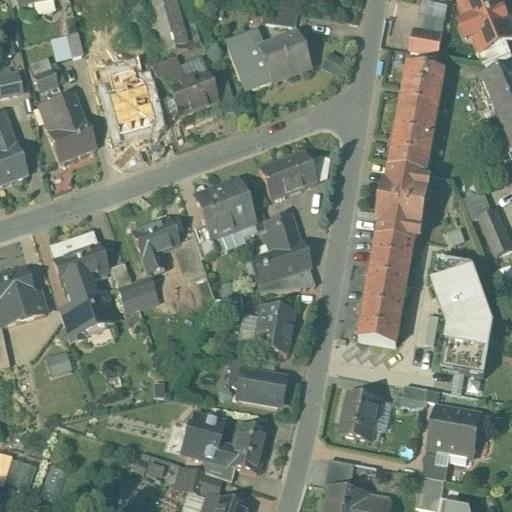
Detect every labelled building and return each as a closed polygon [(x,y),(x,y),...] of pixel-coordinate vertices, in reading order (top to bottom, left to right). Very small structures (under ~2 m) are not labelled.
[(21,0),(22,5),(17,7),(18,11),(55,3),(53,0),(21,0)] [(172,0),(144,0),(161,60),(187,52),(172,0)] [(511,34),(497,0),(477,0),(462,7),(481,53),(481,54),(505,44),(511,41),(511,34)] [(296,17),(266,13),(264,27),(294,31),(296,17)] [(442,37),(415,32),(410,56),(438,60),(442,37)] [(77,36),(64,40),(69,62),(82,59),(77,36)] [(251,48),(247,37),(224,46),(236,76),(244,73),(251,93),(270,86),(258,52),(260,51),(258,46),(251,48)] [(260,51),(258,52),(270,86),(308,71),(295,38),(260,51)] [(505,44),(481,54),(481,53),(476,55),(482,69),(511,57),(505,44)] [(47,62),(29,69),(33,80),(51,74),(47,62)] [(174,62),(151,71),(156,87),(164,84),(164,83),(176,79),(180,77),(174,62)] [(204,77),(200,66),(197,64),(190,67),(192,73),(180,77),(176,79),(178,87),(204,77)] [(389,171),(427,177),(445,74),(408,68),(390,169),(389,171)] [(511,69),(482,82),(495,113),(505,136),(511,153),(511,69)] [(8,70),(0,71),(0,99),(22,95),(18,77),(10,79),(8,70)] [(33,80),(38,95),(57,88),(51,73),(51,74),(33,80)] [(154,130),(143,88),(136,89),(132,74),(108,80),(109,85),(112,96),(106,98),(118,140),(154,130)] [(204,77),(178,87),(176,79),(164,83),(164,84),(178,121),(216,107),(210,91),(204,77)] [(495,113),(482,82),(477,84),(490,115),(495,113)] [(221,87),(210,91),(216,107),(216,108),(227,104),(221,87)] [(73,98),(44,109),(51,125),(44,127),(47,136),(82,123),(73,98)] [(2,115),(0,116),(0,152),(14,147),(2,115)] [(82,123),(47,136),(59,167),(95,153),(83,123),(82,123)] [(511,153),(505,136),(499,138),(511,168),(511,153)] [(0,152),(0,189),(27,179),(14,147),(0,152)] [(304,157),(258,173),(269,204),(315,187),(304,157)] [(427,177),(389,171),(387,185),(385,184),(377,227),(379,227),(377,241),(414,248),(415,242),(420,242),(421,233),(428,194),(430,184),(426,183),(427,177)] [(238,187),(211,197),(210,195),(193,202),(205,235),(209,244),(211,244),(253,228),(238,187)] [(483,194),(462,203),(471,225),(478,222),(492,216),(492,215),(483,194)] [(511,252),(511,251),(496,214),(492,215),(492,216),(478,222),(495,260),(511,252)] [(290,218),(265,226),(272,250),(267,252),(269,258),(269,259),(299,249),(290,218)] [(168,223),(131,237),(141,264),(147,279),(164,273),(158,257),(177,250),(168,223)] [(205,235),(192,240),(193,243),(192,243),(195,252),(196,252),(200,265),(216,259),(211,244),(209,244),(205,235)] [(414,248),(377,241),(377,242),(358,343),(395,350),(414,248)] [(83,242),(49,254),(62,291),(89,282),(106,276),(96,247),(86,250),(83,242)] [(299,249),(269,259),(269,258),(256,262),(264,284),(256,287),(260,298),(300,292),(294,276),(302,274),(298,262),(303,260),(299,249)] [(195,252),(179,258),(190,285),(205,280),(200,265),(196,252),(195,252)] [(471,270),(436,264),(432,288),(448,334),(441,374),(484,381),(493,330),(471,270)] [(123,268),(109,273),(117,293),(130,289),(123,268)] [(24,273),(0,280),(0,326),(2,332),(45,319),(38,297),(32,299),(24,273)] [(89,282),(64,291),(70,309),(70,310),(71,310),(80,338),(113,327),(103,297),(95,300),(89,282)] [(149,282),(130,288),(136,305),(155,298),(149,282)] [(130,289),(117,293),(122,309),(136,305),(130,288),(130,289)] [(155,298),(136,305),(139,313),(157,306),(155,298)] [(136,305),(122,309),(125,317),(139,313),(136,305)] [(292,310),(275,307),(274,313),(260,310),(252,354),(285,360),(293,316),(291,316),(292,310)] [(70,310),(58,314),(68,343),(80,338),(71,310),(70,310)] [(0,373),(9,372),(3,345),(0,345),(0,373)] [(48,359),(51,378),(71,374),(68,356),(48,359)] [(231,374),(243,376),(245,365),(229,362),(227,373),(231,374)] [(232,389),(240,390),(243,376),(231,374),(229,385),(232,389)] [(282,383),(243,376),(240,390),(238,402),(278,409),(282,383)] [(427,393),(404,389),(402,401),(425,405),(427,393)] [(439,395),(427,393),(425,405),(437,407),(439,395)] [(380,404),(348,397),(339,438),(371,446),(380,404)] [(480,417),(436,410),(428,453),(450,457),(449,464),(465,467),(466,460),(472,461),(480,417)] [(222,426),(194,419),(191,431),(188,430),(181,457),(203,463),(228,469),(232,454),(222,451),(222,450),(216,449),(222,426)] [(266,437),(238,430),(232,454),(228,469),(227,470),(234,472),(256,478),(266,437)] [(436,459),(425,457),(421,481),(445,485),(447,471),(434,469),(436,459)] [(2,458),(0,463),(0,482),(28,492),(36,470),(2,458)] [(228,469),(203,463),(200,476),(204,478),(230,486),(234,472),(227,470),(228,469)] [(354,468),(329,463),(324,490),(329,491),(330,488),(349,492),(354,468)] [(147,476),(162,480),(165,468),(150,465),(147,476)] [(200,476),(179,470),(173,492),(198,499),(204,478),(200,476)] [(43,498),(58,504),(69,477),(54,471),(43,498)] [(389,511),(391,508),(364,503),(366,496),(349,492),(330,488),(329,491),(325,511),(327,511),(326,511),(389,511)] [(214,511),(218,502),(209,499),(205,511),(207,511),(214,511)] [(245,511),(246,511),(218,502),(214,511),(245,511)] [(441,503),(439,511),(468,511),(467,508),(441,503)]
